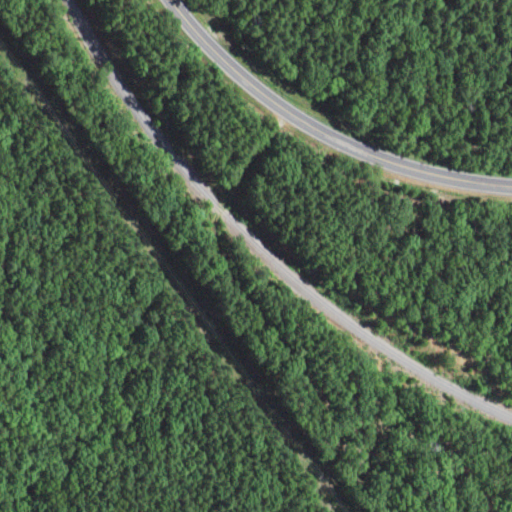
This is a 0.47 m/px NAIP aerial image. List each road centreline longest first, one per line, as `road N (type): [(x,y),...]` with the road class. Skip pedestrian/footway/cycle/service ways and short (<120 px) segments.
road 1 (track): [(298,511),(298,398),(228,317),(210,227),(231,185),(298,117)]
road 2 (secondary): [(511,181),(465,179),(381,157),(298,117),(244,85),(174,0)]
